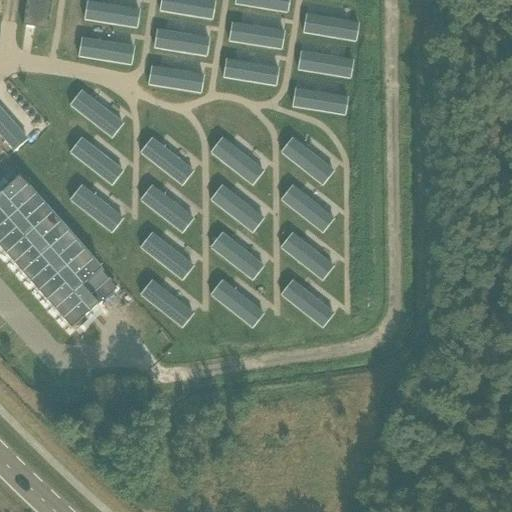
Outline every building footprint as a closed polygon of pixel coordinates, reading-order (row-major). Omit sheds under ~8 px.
[(26,0),(22,28),(47,32),(51,0),(26,0)] [(179,0),(161,0),(159,17),(213,26),(216,6),(179,0)] [(235,0),(234,10),(288,19),(290,0),(235,0)] [(86,6),(84,25),(138,34),(141,15),(86,6)] [(306,19),(303,39),(355,48),(359,28),(306,19)] [(231,27),(228,47),(282,56),(285,36),(231,27)] [(157,34),(154,54),(207,62),(210,43),(157,34)] [(81,43),(78,62),(133,70),(135,52),(81,43)] [(300,57),(297,76),(350,85),(353,65),(300,57)] [(225,63),(222,83),(276,93),(279,73),(225,63)] [(151,71),(148,91),(202,100),(205,79),(151,71)] [(294,94),(291,113),(345,121),(348,102),(294,94)] [(82,95),(70,111),(112,144),(124,129),(82,95)] [(0,113),(0,141),(13,157),(28,145),(0,113)] [(81,142),(69,157),(112,192),(124,177),(81,142)] [(152,142),(140,158),(182,191),(194,176),(152,142)] [(222,143),(210,158),(253,191),(264,176),(222,143)] [(292,143),(280,158),(323,192),(335,177),(292,143)] [(222,189),(209,205),(252,239),(264,223),(222,189)] [(81,190),(69,205),(112,239),(124,224),(81,190)] [(151,190),(140,206),(182,238),(194,223),(151,190)] [(293,191),(281,206),(323,239),(335,224),(293,191)] [(152,237),(140,252),(182,286),(194,272),(152,237)] [(222,238),(210,253),(252,286),(264,271),(222,238)] [(292,239),(280,254),(324,287),(335,272),(292,239)] [(152,285),(140,301),(183,334),(195,318),(152,285)] [(222,285),(210,300),(253,334),(265,319),(222,285)] [(293,286),(280,302),(323,334),(335,319),(293,286)]
